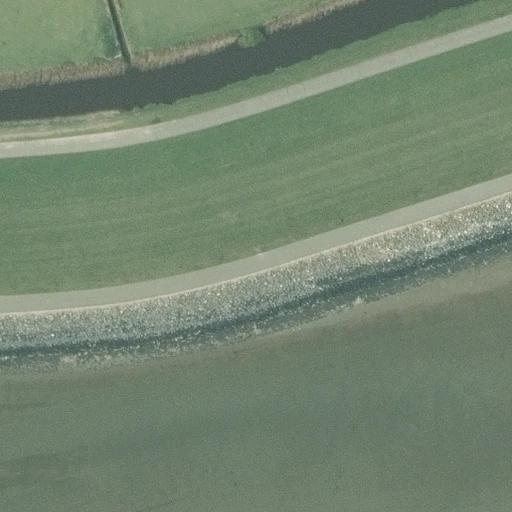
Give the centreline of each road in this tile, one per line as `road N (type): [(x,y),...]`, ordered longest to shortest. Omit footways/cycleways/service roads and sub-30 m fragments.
road 1 (unclassified): [(0,157),(154,141),(511,31)]
road 2 (unclassified): [(0,321),(239,289),(511,202)]
